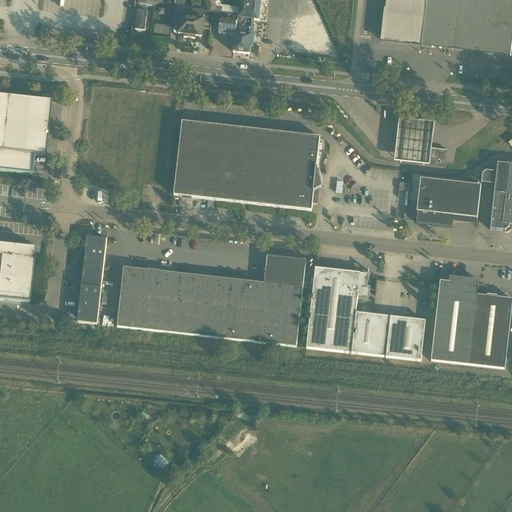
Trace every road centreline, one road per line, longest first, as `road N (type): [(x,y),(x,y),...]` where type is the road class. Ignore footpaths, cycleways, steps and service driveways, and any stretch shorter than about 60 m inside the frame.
road 1 (unclassified): [(64,208),(511,259)]
road 2 (primary): [(355,91),(6,52)]
road 3 (unclassified): [(6,52),(74,84),(64,208)]
road 4 (primary): [(511,111),(355,91)]
road 5 (unclassified): [(0,309),(40,314),(57,280),(64,208)]
